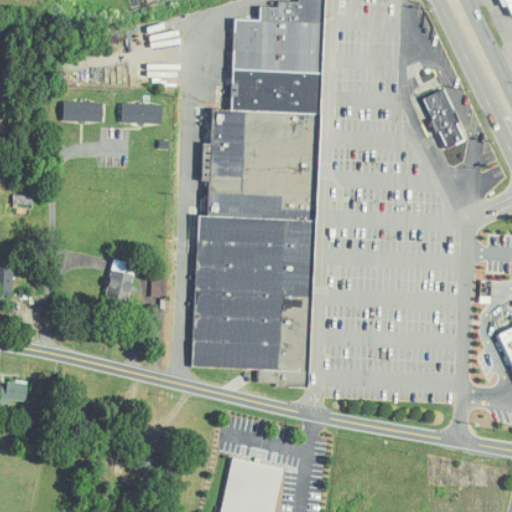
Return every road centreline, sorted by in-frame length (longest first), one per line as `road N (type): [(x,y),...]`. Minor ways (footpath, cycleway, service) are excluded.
road 1 (tertiary): [(0,345),(323,419),(511,449)]
road 2 (trunk): [(433,0),(511,156)]
